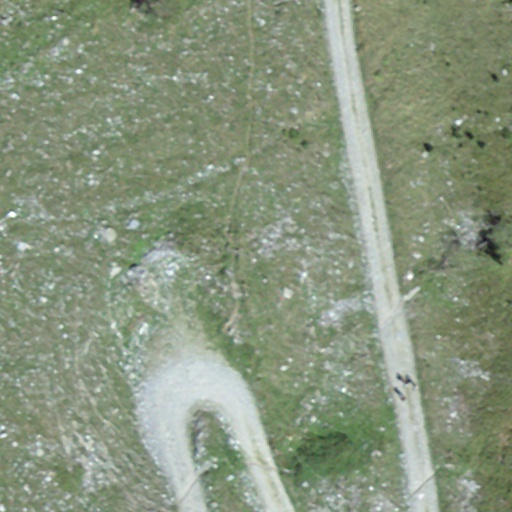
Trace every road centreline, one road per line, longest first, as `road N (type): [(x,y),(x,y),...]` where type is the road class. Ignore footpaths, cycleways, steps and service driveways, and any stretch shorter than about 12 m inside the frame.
road 1 (track): [(337,0),(338,49),(424,511)]
road 2 (track): [(283,511),(240,411),(219,381),(194,377),(174,390),(162,425),(195,511)]
